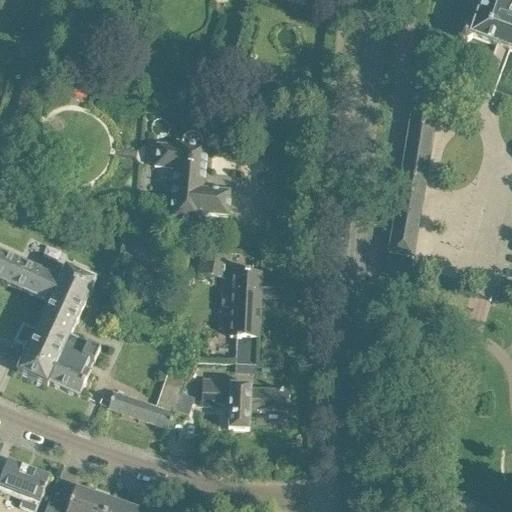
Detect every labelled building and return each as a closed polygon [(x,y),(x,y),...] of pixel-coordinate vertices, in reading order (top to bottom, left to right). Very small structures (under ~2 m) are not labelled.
[(511,0),(483,0),(472,31),(470,29),(467,28),(464,28),(461,29),(459,32),(459,35),(459,38),(462,40),(465,42),(468,41),(471,40),(472,37),(511,51),(511,0)] [(18,48),(37,54),(40,43),(21,37),(18,48)] [(434,95),(436,84),(437,76),(427,75),(428,72),(420,70),(416,92),(415,92),(415,93),(439,99),(440,96),(434,95)] [(12,127),(22,129),(34,85),(25,82),(12,127)] [(408,286),(437,113),(412,109),(384,282),(408,286)] [(208,145),(203,145),(202,141),(200,137),(197,135),(193,134),(189,134),(185,136),(183,139),(182,143),(176,142),(176,147),(157,145),(154,169),(174,171),(169,222),(201,225),(202,216),(228,218),(230,193),(204,190),(208,145)] [(13,146),(0,142),(0,192),(1,193),(13,146)] [(119,266),(132,268),(136,236),(124,234),(119,266)] [(226,281),(231,254),(201,249),(196,276),(226,281)] [(49,385),(79,399),(91,373),(90,373),(93,366),(94,366),(100,353),(88,347),(87,348),(69,340),(96,282),(65,268),(60,280),(0,252),(0,282),(49,305),(47,307),(36,331),(23,325),(14,344),(24,348),(23,350),(24,351),(25,349),(28,350),(17,374),(48,388),(49,385)] [(261,275),(233,274),(232,294),(222,296),(222,308),(231,310),(230,339),(237,340),(235,367),(255,367),(256,341),(258,341),(259,335),(260,334),(261,324),(259,323),(260,299),(292,301),(293,285),(261,284),(261,275)] [(182,395),(185,386),(186,382),(168,376),(160,400),(157,407),(115,392),(108,411),(156,427),(169,432),(175,415),(181,398),(182,395)] [(283,392),(279,391),(279,393),(251,392),(251,387),(230,386),(230,388),(217,387),(217,382),(203,382),(202,408),(216,409),(216,405),(229,406),(228,432),(249,433),(250,409),(257,409),(257,412),(288,413),(289,393),(283,393),(283,392)] [(192,389),(185,386),(182,395),(189,398),(192,389)] [(194,402),(181,398),(175,415),(188,420),(194,402)] [(8,464),(1,482),(0,484),(0,491),(23,501),(19,510),(23,511),(37,511),(40,503),(50,480),(8,464)] [(105,511),(110,501),(107,500),(108,497),(96,493),(95,496),(76,489),(67,511),(105,511)] [(140,511),(110,501),(105,511),(140,511)]
